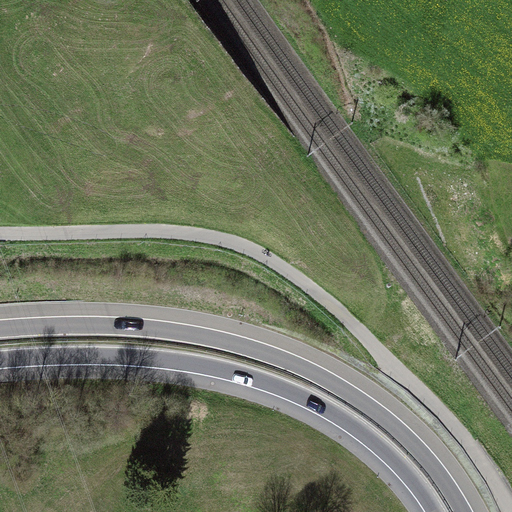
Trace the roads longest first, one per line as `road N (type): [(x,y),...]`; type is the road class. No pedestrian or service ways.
road 1 (motorway): [(464,511),(408,438),(322,375),(209,337),(80,325),(0,328)]
road 2 (motorway): [(0,361),(129,357),(264,382),(364,435),(433,511)]
